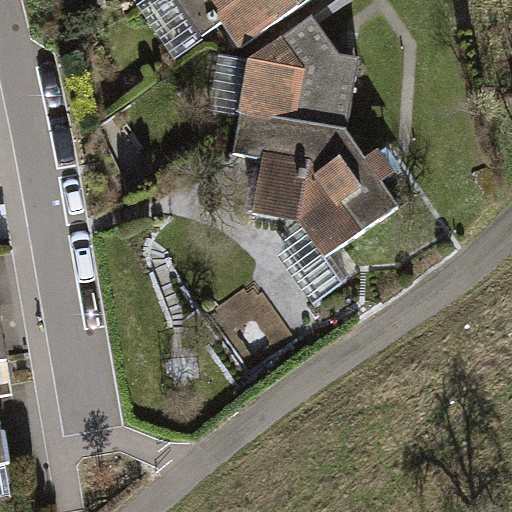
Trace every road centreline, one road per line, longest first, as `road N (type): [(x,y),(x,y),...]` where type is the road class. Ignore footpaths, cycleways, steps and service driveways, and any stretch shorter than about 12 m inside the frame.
road 1 (track): [(149,511),(268,411),(511,229)]
road 2 (residential): [(87,438),(5,0)]
